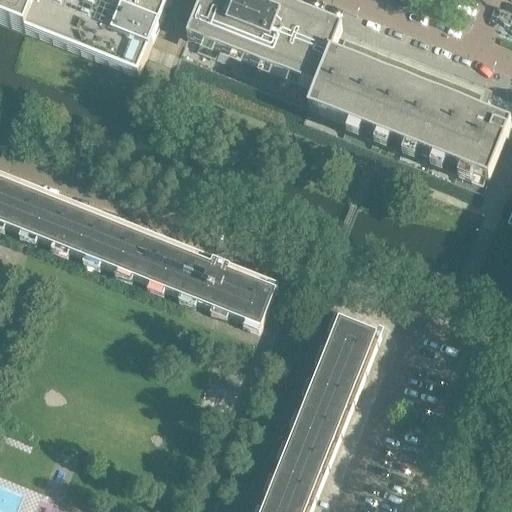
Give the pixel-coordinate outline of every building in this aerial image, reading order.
[(0,0),(0,25),(138,81),(151,48),(168,6),(170,7),(172,0),(0,0)] [(482,97),(358,47),(344,42),(340,52),(335,50),(342,32),(261,0),(172,0),(170,7),(168,6),(151,48),(181,60),(180,60),(185,62),(309,112),(303,126),(483,198),(488,185),(488,186),(508,136),(511,129),(511,125),(511,103),(491,95),(489,102),(481,99),(482,97)] [(278,291),(0,180),(0,234),(259,338),(278,291)] [(312,511),(383,335),(379,334),(379,333),(378,333),(376,338),(339,323),(269,498),(264,511),(312,511)] [(13,330),(0,324),(0,338),(9,342),(13,330)] [(0,350),(4,353),(9,342),(0,338),(0,350)]
